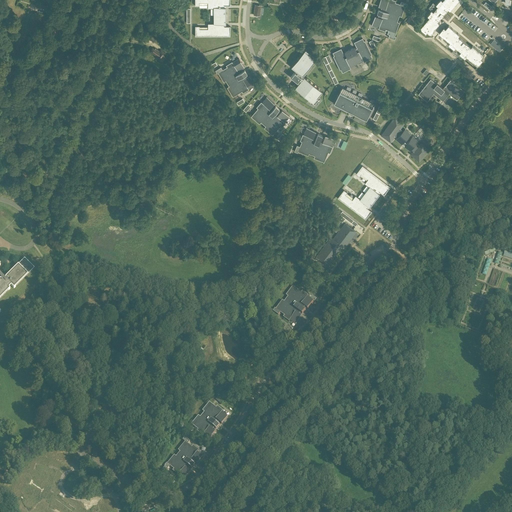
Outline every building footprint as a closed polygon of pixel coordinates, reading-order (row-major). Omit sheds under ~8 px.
[(229,0),(194,0),(195,5),(199,5),(199,4),(199,2),(208,2),(208,4),(208,8),(214,8),(214,23),(208,23),(208,27),(208,29),(199,29),(199,27),(199,26),(195,26),(195,36),(230,36),(230,26),(226,26),(224,26),(224,24),(226,24),(226,7),(224,7),(224,5),(226,5),(230,5),(229,0)] [(375,16),(371,25),(372,26),(372,25),(379,27),(378,29),(385,31),(386,29),(388,30),(387,33),(389,34),(388,37),(394,39),(395,36),(396,33),(399,22),(397,21),(398,19),(399,16),(401,16),(405,6),(406,6),(407,3),(401,1),(400,4),(395,2),(396,0),(394,0),(380,0),(378,6),(381,7),(381,8),(380,10),(378,9),(377,14),(379,14),(378,15),(378,17),(375,16)] [(443,0),(442,0),(440,0),(436,4),(438,6),(434,11),(432,10),(427,15),(429,17),(419,28),(425,33),(427,31),(430,34),(440,23),(438,21),(449,9),(450,10),(459,0),(443,0)] [(439,33),(448,40),(450,42),(449,44),(454,49),(456,47),(461,52),(460,53),(465,58),(467,56),(478,66),(483,60),(481,58),(484,55),(473,45),(471,47),(463,40),(458,36),(460,35),(449,25),(446,29),(444,27),(439,33)] [(153,42),(154,40),(156,37),(150,33),(147,38),(153,42)] [(341,48),(332,52),(334,55),(333,56),(340,70),(341,70),(342,73),(351,68),(349,65),(362,59),(364,62),(372,58),(371,55),(372,55),(365,40),(364,41),(362,38),(354,42),(357,48),(356,48),(355,49),(355,48),(345,52),(345,53),(345,54),(344,54),(341,48)] [(494,40),(490,44),(500,52),(503,47),(494,40)] [(153,48),(150,51),(157,56),(156,57),(160,60),(161,59),(162,60),(164,57),(163,56),(165,53),(162,51),(160,51),(156,48),(154,50),(153,48)] [(291,67),(296,70),(291,77),(293,79),(298,83),(295,88),(309,99),(307,100),(312,104),(322,91),(302,75),(315,60),(309,55),(304,51),(303,49),(299,54),(301,55),(291,67)] [(221,66),(215,70),(217,73),(218,72),(223,82),(225,81),(229,86),(227,87),(232,97),(242,91),(243,93),(249,89),(248,88),(254,84),(254,85),(255,84),(249,75),(247,77),(245,75),(247,74),(244,70),(243,71),(241,69),(244,67),(239,58),(238,58),(239,59),(233,62),(232,61),(226,65),(227,67),(223,69),(221,66)] [(428,66),(422,73),(425,75),(431,69),(428,66)] [(426,84),(425,85),(418,94),(427,101),(433,93),(436,96),(437,97),(444,103),(444,102),(443,101),(448,94),(457,100),(464,91),(450,79),(445,85),(446,86),(444,89),(439,85),(438,86),(436,85),(437,84),(437,83),(436,83),(436,84),(430,79),(426,84)] [(342,87),(333,103),(351,112),(366,120),(374,103),(342,87)] [(256,107),(257,108),(250,116),(259,124),(261,122),(265,126),(264,128),(272,135),(279,127),(281,128),(285,123),(284,122),(289,117),(290,117),(282,110),(280,112),(279,112),(278,111),(279,109),(275,106),(274,107),(273,107),(272,106),(274,103),(266,96),(266,97),(267,97),(262,102),(261,101),(256,107)] [(405,147),(410,151),(411,150),(413,152),(411,154),(419,161),(428,150),(421,143),(419,145),(418,144),(416,143),(417,141),(411,137),(408,142),(405,140),(409,136),(403,130),(403,131),(399,128),(403,123),(395,117),(390,125),(389,124),(386,128),(387,128),(382,135),(390,141),(394,136),(397,138),(396,139),(401,144),(402,143),(403,144),(405,145),(404,147),(405,147)] [(300,146),(297,145),(294,151),(297,152),(298,151),(308,156),(309,153),(314,156),(313,158),(324,162),(328,152),(330,153),(332,146),(331,146),(334,139),(334,140),(335,139),(325,135),(324,138),(321,137),(322,135),(318,133),(317,135),(314,134),(316,131),(306,127),(306,128),(307,128),(304,135),(302,134),(300,141),(301,141),(300,146)] [(344,190),(337,198),(365,219),(371,211),(368,208),(367,207),(368,206),(369,207),(379,194),(378,193),(379,191),(380,192),(384,195),(390,186),(362,165),(356,173),(359,176),(360,175),(361,174),(368,179),(367,180),(365,183),(369,186),(360,199),(356,196),(354,198),(352,200),(345,195),(346,193),(347,192),(344,190)] [(333,239),(331,237),(317,256),(328,264),(342,246),(344,247),(356,231),(345,223),(333,239)] [(0,277),(1,279),(0,280),(0,279),(0,312),(1,312),(0,311),(0,298),(10,289),(9,288),(11,286),(14,289),(34,268),(25,258),(5,277),(6,278),(5,279),(0,273),(0,266),(0,265),(0,277)] [(276,309),(275,309),(273,311),(279,315),(280,313),(284,316),(283,317),(289,322),(290,320),(296,325),(295,325),(296,325),(302,317),(299,315),(301,313),(302,314),(305,310),(304,309),(305,307),(308,309),(314,300),(313,301),(307,297),(308,295),(302,291),(301,293),(293,286),(286,295),(288,297),(284,302),(282,300),(276,309)] [(511,337),(504,336),(503,342),(509,343),(508,348),(511,348),(511,337)] [(200,417),(198,416),(191,424),(198,430),(196,431),(202,436),(203,434),(209,439),(208,440),(215,432),(212,430),(214,428),(216,429),(219,425),(217,424),(219,422),(221,424),(228,416),(227,417),(221,412),(223,411),(217,406),(216,408),(209,402),(202,411),(204,412),(200,417)] [(176,457),(174,455),(167,464),(173,469),(172,471),(178,475),(179,474),(185,479),(191,472),(188,469),(190,467),(191,469),(195,465),(193,464),(195,462),(197,464),(203,457),(197,452),(198,450),(193,446),(192,447),(185,442),(178,450),(180,452),(176,457)]
